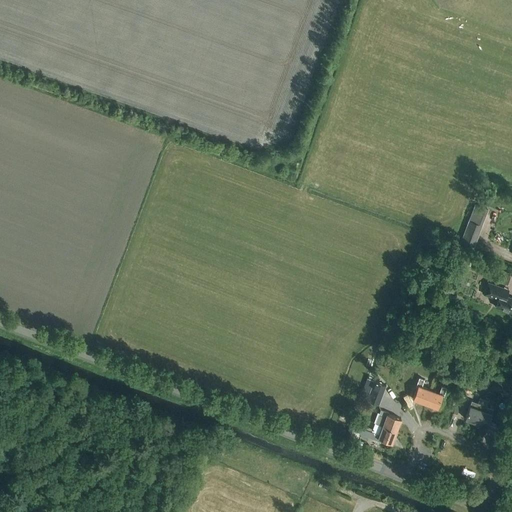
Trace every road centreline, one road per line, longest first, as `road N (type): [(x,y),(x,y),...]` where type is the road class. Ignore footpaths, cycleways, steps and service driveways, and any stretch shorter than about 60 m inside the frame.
road 1 (tertiary): [(486,509),(0,323)]
road 2 (track): [(403,476),(425,428),(506,455)]
